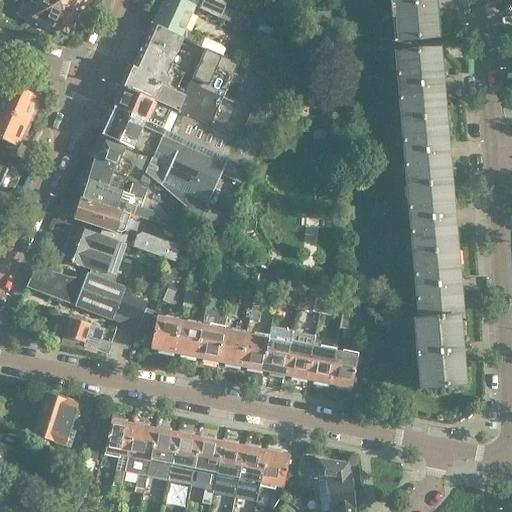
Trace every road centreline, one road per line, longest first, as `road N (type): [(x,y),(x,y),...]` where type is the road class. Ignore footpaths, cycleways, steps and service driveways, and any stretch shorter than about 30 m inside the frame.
road 1 (residential): [(448,456),(99,376),(0,363)]
road 2 (tertiary): [(511,425),(488,109)]
road 3 (residential): [(0,268),(86,79)]
